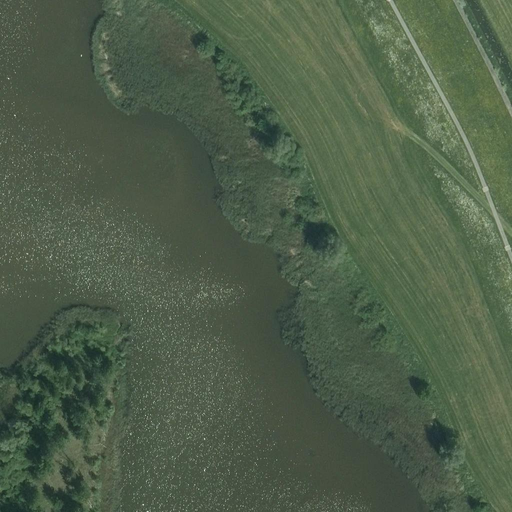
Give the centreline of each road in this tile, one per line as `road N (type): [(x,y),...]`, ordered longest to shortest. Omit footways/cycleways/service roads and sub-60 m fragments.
road 1 (track): [(511,361),(416,155),(419,139),(511,235)]
road 2 (track): [(511,109),(453,0)]
